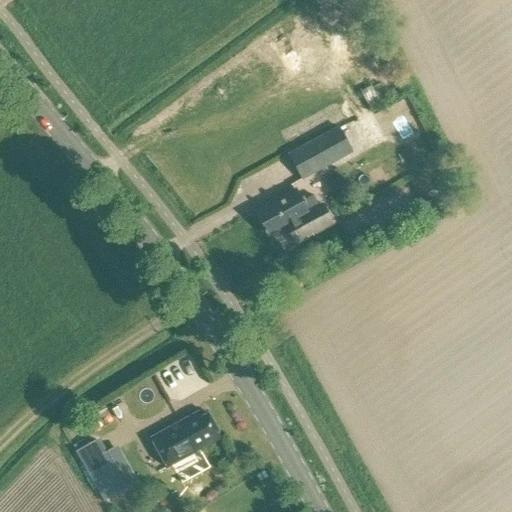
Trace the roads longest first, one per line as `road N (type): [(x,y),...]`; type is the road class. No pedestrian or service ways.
road 1 (tertiary): [(319,511),(249,381),(159,251),(0,62)]
road 2 (track): [(193,300),(52,394),(0,448)]
